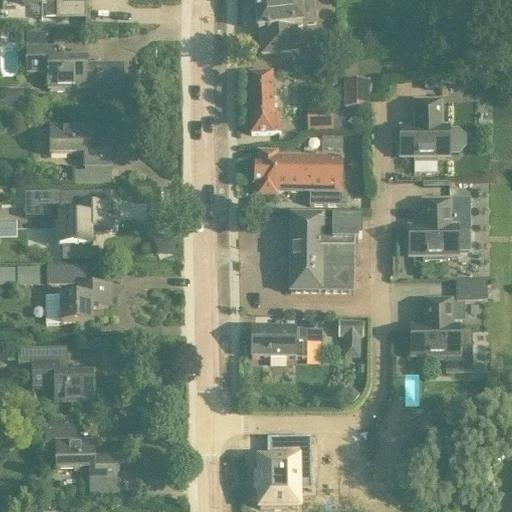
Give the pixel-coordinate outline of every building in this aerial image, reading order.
[(27,0),(28,5),(36,5),(36,6),(45,6),(45,1),(56,1),(56,22),(86,22),(85,0),(27,0)] [(310,3),(300,4),(299,0),(252,0),(253,2),(257,34),(258,34),(261,58),(297,54),(294,30),(313,28),(310,3)] [(123,90),(123,66),(87,66),(87,63),(53,63),(53,52),(25,52),(25,75),(47,75),(47,91),(123,90)] [(271,77),(248,78),(250,138),(280,137),(279,119),(272,119),(271,77)] [(425,83),(425,93),(437,93),(437,82),(425,83)] [(368,83),(343,83),(343,110),(368,110),(368,83)] [(1,95),(1,108),(25,108),(24,94),(21,91),(3,92),(1,95)] [(398,158),(401,158),(401,161),(415,161),(415,165),(435,165),(435,160),(449,160),(449,157),(458,157),(465,150),(465,140),(458,134),(449,134),(449,130),(441,130),(441,105),(415,105),(415,130),(401,131),(401,144),(398,144),(398,158)] [(333,135),(332,115),(306,116),(306,136),(333,135)] [(82,170),(110,169),(110,145),(88,145),(88,130),(48,130),(48,158),(82,158),(82,170)] [(276,161),(276,156),(258,156),(258,167),(253,167),(253,187),(258,187),(257,199),(276,199),(276,195),(309,196),(309,210),(341,210),(341,162),(276,161)] [(430,184),(430,198),(446,199),(446,185),(430,184)] [(24,195),(24,210),(76,209),(76,220),(57,220),(58,248),(58,261),(94,261),(93,248),(90,248),(89,232),(108,231),(108,208),(96,208),(96,194),(24,195)] [(449,230),(449,220),(449,204),(422,204),(423,219),(423,230),(408,230),(408,243),(405,243),(406,257),(409,257),(409,260),(423,260),(423,264),(444,264),(444,260),(457,259),(457,255),(469,254),(468,234),(456,234),(456,229),(449,230)] [(290,219),(289,296),(352,297),(353,247),(357,247),(357,241),(361,241),(361,221),(331,220),(332,246),(322,246),(322,220),(290,219)] [(0,287),(38,286),(38,269),(0,270),(0,287)] [(80,269),(46,270),(46,288),(48,288),(49,290),(49,299),(44,299),(44,326),(91,326),(91,311),(109,311),(109,286),(80,286),(80,269)] [(424,304),(425,326),(425,330),(410,330),(410,343),(407,343),(407,357),(411,357),(411,360),(425,360),(425,364),(446,363),(445,359),(459,359),(459,354),(471,354),(470,334),(458,334),(458,329),(451,329),(451,324),(464,323),(464,305),(486,305),(485,285),(455,286),(455,304),(451,304),(424,304)] [(359,341),(363,341),(363,326),(339,325),(339,341),(344,341),(344,361),(359,361),(359,341)] [(305,362),(305,346),(320,347),(321,334),(274,332),(251,332),(251,362),(275,362),(305,362)] [(31,366),(31,390),(53,390),(53,405),(93,404),(92,377),(60,377),(60,366),(31,366)] [(350,406),(357,396),(348,389),(341,399),(350,406)] [(380,428),(380,462),(394,462),(393,427),(380,428)] [(94,460),(93,445),(75,445),(74,429),(43,430),(44,447),(53,447),(54,473),(87,472),(88,484),(116,484),(115,460),(94,460)] [(288,463),(258,464),(259,482),(255,482),(256,493),(259,493),(259,511),(297,511),(296,464),(310,464),(309,438),(288,439),(288,463)]
